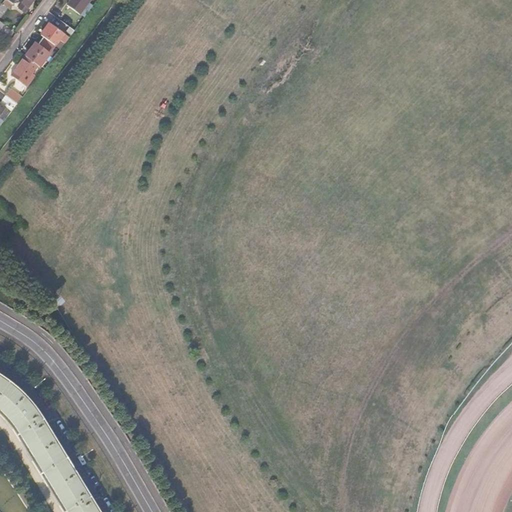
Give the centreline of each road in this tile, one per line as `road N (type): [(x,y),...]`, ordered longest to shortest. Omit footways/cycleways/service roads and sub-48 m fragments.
road 1 (unknown): [(322,0),(199,163),(173,246),(180,292),(211,373),(304,511)]
road 2 (unknown): [(340,511),(345,452),(370,389),(420,316),(511,232)]
road 3 (track): [(178,511),(53,298),(2,243)]
road 4 (tertiary): [(0,326),(41,353),(85,408),(146,511)]
road 5 (track): [(123,0),(0,153)]
